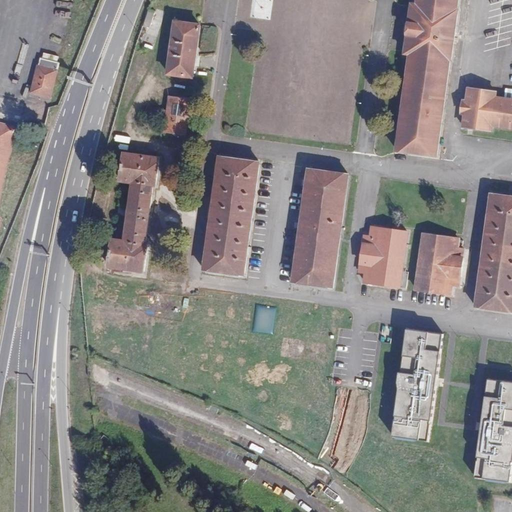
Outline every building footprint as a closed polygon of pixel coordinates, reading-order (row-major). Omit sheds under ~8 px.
[(457,10),(458,0),(418,0),(417,5),(412,4),(406,54),(409,56),(397,152),(437,157),(450,60),(452,60),(458,10),(457,10)] [(193,78),(201,25),(176,22),(168,74),(193,78)] [(51,97),(60,62),(41,58),(39,66),(38,66),(32,93),(51,97)] [(511,128),(511,100),(496,98),(497,92),(469,89),(463,127),(491,131),(492,125),(511,128)] [(166,122),(165,132),(185,135),(190,100),(170,97),(168,112),(163,111),(161,120),(166,122)] [(0,195),(15,128),(0,124),(0,224),(1,220),(0,218),(0,195)] [(156,186),(160,159),(125,154),(121,181),(133,183),(125,241),(113,240),(109,267),(144,272),(148,244),(146,244),(153,186),(156,186)] [(260,162),(220,157),(218,175),(204,271),(244,277),(260,162)] [(334,289),(349,175),(309,169),(293,283),(334,289)] [(511,313),(511,196),(492,194),(485,249),(476,308),(511,313)] [(400,288),(408,232),(379,228),(373,227),(371,236),(365,236),(360,273),(366,274),(365,283),(372,284),(400,288)] [(424,234),(417,290),(445,294),(452,295),(453,286),(459,286),(464,249),(458,248),(459,239),(453,238),(424,234)] [(332,384),(339,328),(343,303),(80,264),(77,277),(88,346),(92,367),(167,402),(229,427),(293,461),(306,461),(318,458),(332,384)] [(445,336),(409,331),(394,440),(430,445),(445,336)] [(511,382),(489,380),(475,480),(511,484),(511,382)]
